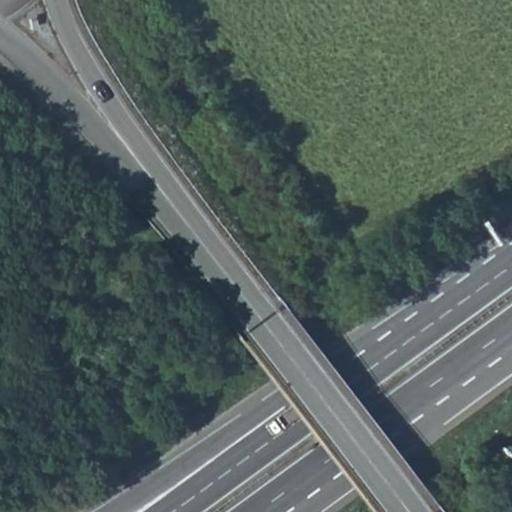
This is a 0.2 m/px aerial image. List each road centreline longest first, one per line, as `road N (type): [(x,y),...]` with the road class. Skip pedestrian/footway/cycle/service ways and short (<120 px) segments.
road 1 (tertiary): [(413,511),(84,86)]
road 2 (trunk): [(257,511),(511,328)]
road 3 (trunk): [(302,511),(496,374),(511,354)]
road 4 (trunk): [(511,263),(317,404)]
road 5 (trunk): [(317,404),(264,409),(111,511)]
road 6 (trunk): [(317,404),(171,511)]
